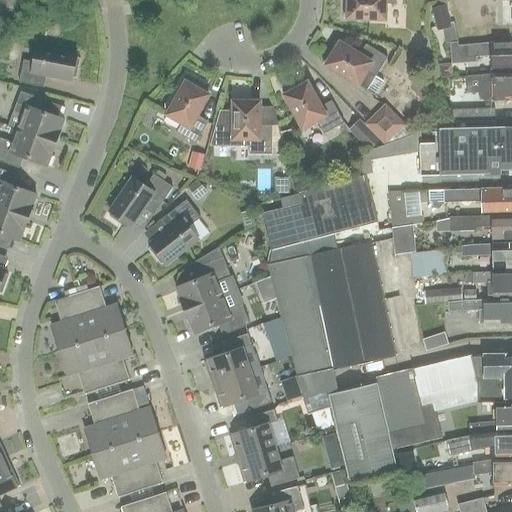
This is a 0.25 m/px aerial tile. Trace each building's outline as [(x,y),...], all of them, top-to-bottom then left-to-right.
[(396,5),(396,0),(348,0),(348,1),(345,0),(344,19),(386,21),(386,4),(396,5)] [(437,27),(452,23),(447,5),(432,9),(437,27)] [(333,48),(323,64),(375,96),(384,82),(376,77),(388,58),(366,44),(360,55),(340,43),(340,44),(336,50),(333,48)] [(491,43),(458,46),(458,43),(450,43),(452,64),(477,62),(477,57),(492,56),(492,69),(511,69),(511,68),(511,44),(505,44),(505,43),(491,43)] [(77,79),(81,59),(77,58),(78,55),(37,48),(34,62),(24,60),(20,83),(45,88),(47,76),(73,81),(73,78),(77,79)] [(511,74),(483,75),(484,102),(511,100),(511,74)] [(198,116),(209,96),(202,92),(204,88),(188,79),(167,116),(181,124),(176,132),(196,144),(209,122),(198,116)] [(344,123),(332,101),(321,107),(308,83),(301,87),(299,84),(283,93),(303,129),(317,121),(324,134),(344,123)] [(9,126),(18,129),(53,142),(55,136),(59,137),(65,120),(41,112),(45,101),(21,92),(9,126)] [(220,110),(211,146),(249,146),(249,154),(284,155),(277,125),(273,125),(260,125),(260,102),(259,102),(252,102),(252,99),(234,99),(233,110),(220,110)] [(406,125),(386,104),(365,124),(380,140),(385,145),(406,125)] [(452,110),(453,123),(453,124),(490,123),(496,123),(496,109),(452,110)] [(380,140),(365,124),(360,119),(349,131),(369,151),(380,140)] [(511,127),(490,128),(490,123),(453,124),(453,123),(452,123),(452,129),(440,130),(440,129),(439,129),(440,177),(441,177),(441,176),(484,175),(484,176),(508,176),(508,174),(511,174),(511,127)] [(54,150),(50,149),(53,142),(18,129),(13,143),(0,137),(0,161),(20,169),(24,158),(48,167),(54,150)] [(412,146),(421,145),(421,137),(412,137),(412,146)] [(202,171),(206,156),(195,153),(191,168),(202,171)] [(38,195),(13,186),(17,175),(0,169),(0,207),(25,217),(28,211),(31,212),(38,195)] [(154,215),(173,187),(154,174),(146,187),(133,178),(110,212),(112,214),(110,217),(127,228),(129,225),(131,227),(144,208),(154,215)] [(378,223),(368,187),(365,174),(299,192),(302,204),(262,214),(271,251),(307,243),(365,226),(378,223)] [(208,194),(198,182),(188,189),(198,202),(208,194)] [(511,188),(445,191),(429,191),(430,202),(439,209),(445,203),(483,202),(483,213),(511,211),(511,188)] [(418,192),(388,193),(392,228),(393,228),(395,228),(413,225),(422,224),(418,192)] [(199,239),(190,227),(201,218),(187,200),(160,221),(168,231),(150,245),(152,247),(149,249),(162,265),(164,263),(166,265),(199,239)] [(27,225),(23,224),(25,217),(0,207),(0,234),(20,242),(27,225)] [(493,240),(511,239),(511,215),(458,217),(458,228),(493,227),(493,240)] [(395,228),(393,229),(396,255),(416,252),(413,225),(395,228)] [(372,243),(370,244),(310,256),(268,265),(275,292),(277,299),(304,399),(327,391),(346,385),(342,368),(396,357),(372,243)] [(489,269),(511,268),(511,243),(494,244),(473,245),(474,255),(488,255),(489,269)] [(200,279),(177,288),(181,299),(180,299),(183,305),(187,303),(189,310),(239,290),(234,277),(232,278),(220,248),(194,263),(200,279)] [(433,252),(413,254),(415,276),(435,274),(433,252)] [(6,271),(0,268),(0,292),(2,294),(9,274),(6,273),(6,271)] [(494,297),(511,296),(511,272),(473,273),(474,284),(494,283),(494,297)] [(100,287),(78,294),(93,341),(125,330),(117,305),(107,308),(100,287)] [(462,300),(462,289),(425,292),(425,304),(462,300)] [(192,317),(188,318),(190,324),(191,324),(195,334),(219,325),(223,336),(251,325),(242,304),(244,303),(239,290),(189,310),(192,317)] [(275,292),(262,297),(265,304),(277,299),(275,292)] [(465,301),(477,301),(477,292),(465,292),(465,301)] [(93,341),(78,294),(55,301),(62,322),(52,326),(60,351),(93,341)] [(479,311),(480,321),(480,324),(485,324),(485,325),(511,323),(511,299),(477,301),(465,301),(449,303),(449,312),(479,311)] [(283,334),(279,321),(267,325),(272,338),(283,334)] [(134,356),(125,330),(93,341),(108,387),(130,380),(123,359),(134,356)] [(427,352),(449,345),(445,333),(423,340),(427,352)] [(256,357),(253,346),(248,334),(224,342),(228,353),(204,362),(210,378),(214,377),(216,384),(251,372),(247,360),(256,357)] [(108,387),(93,341),(60,351),(68,377),(79,374),(85,394),(108,387)] [(505,402),(505,399),(511,399),(511,357),(506,358),(506,355),(484,355),(484,357),(472,357),(472,355),(413,370),(414,375),(378,384),(328,396),(330,403),(342,454),(345,465),(349,481),(397,469),(393,450),(389,434),(426,426),(438,422),(436,411),(477,401),(478,403),(505,402)] [(272,403),(268,390),(264,380),(255,383),(251,372),(216,384),(218,390),(215,392),(221,408),(245,400),(248,411),(272,403)] [(283,382),(290,401),(303,397),(296,378),(283,382)] [(133,390),(111,397),(126,444),(159,433),(151,408),(140,411),(133,390)] [(304,399),(307,411),(330,404),(327,391),(304,399)] [(126,444),(111,397),(89,404),(95,425),(85,429),(93,454),(126,444)] [(511,405),(511,408),(497,408),(497,422),(481,423),(469,424),(470,436),(496,433),(497,433),(497,430),(511,429),(511,405)] [(275,448),(269,425),(278,422),(275,410),(250,417),(254,428),(230,436),(235,453),(238,452),(240,458),(275,448)] [(442,438),(438,422),(426,426),(389,434),(393,450),(442,438)] [(511,456),(511,432),(497,433),(496,433),(470,436),(450,440),(453,454),(473,449),(473,447),(495,445),(496,457),(511,456)] [(167,459),(159,433),(126,444),(141,490),(163,483),(157,462),(167,459)] [(141,490),(126,444),(93,454),(101,480),(112,477),(119,498),(141,490)] [(300,478),(294,457),(280,461),(275,448),(240,458),(242,465),(239,466),(244,483),(268,476),(271,487),(300,478)] [(335,456),(329,461),(331,469),(345,465),(342,454),(335,456)] [(494,486),(511,485),(511,459),(494,460),(473,463),(475,475),(494,472),(494,486)] [(473,463),(419,476),(423,492),(475,479),(475,475),(473,463)] [(0,501),(0,495),(21,486),(13,470),(10,471),(7,465),(0,468),(0,508),(2,507),(0,501)] [(401,469),(403,478),(417,475),(415,466),(401,469)] [(345,472),(333,476),(336,488),(349,484),(345,472)] [(294,511),(304,510),(299,487),(274,493),(277,504),(252,511),(294,511)] [(172,511),(166,493),(144,500),(147,511),(184,511),(184,510),(178,511),(172,511)] [(416,511),(433,511),(449,508),(445,494),(414,501),(416,511)] [(353,497),(341,500),(344,511),(346,511),(356,510),(353,497)] [(487,511),(484,498),(458,504),(460,511),(487,511)] [(147,511),(144,500),(122,507),(123,511),(147,511)]
